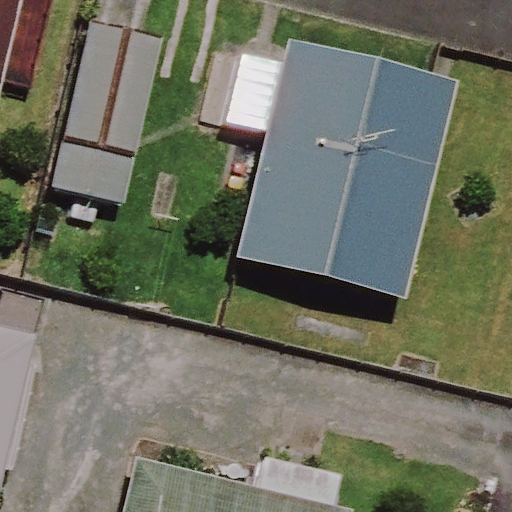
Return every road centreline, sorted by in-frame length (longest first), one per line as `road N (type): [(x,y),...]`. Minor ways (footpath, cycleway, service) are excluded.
road 1 (unknown): [(409,511),(0,402)]
road 2 (unknown): [(511,104),(146,0)]
